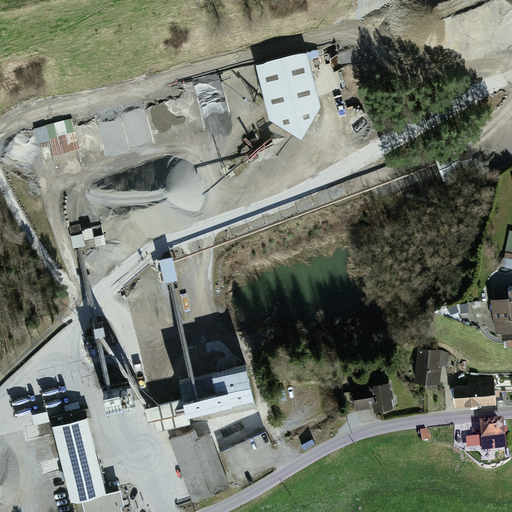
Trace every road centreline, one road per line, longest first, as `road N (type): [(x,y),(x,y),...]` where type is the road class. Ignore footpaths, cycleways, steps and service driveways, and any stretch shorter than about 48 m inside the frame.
road 1 (tertiary): [(212,511),(372,428),(511,412)]
road 2 (unclassified): [(0,395),(144,263)]
